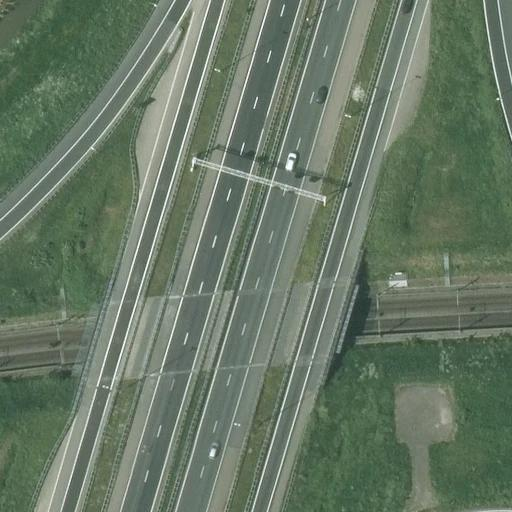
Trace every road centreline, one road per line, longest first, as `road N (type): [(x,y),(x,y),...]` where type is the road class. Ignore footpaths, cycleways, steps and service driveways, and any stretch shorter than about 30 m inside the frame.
road 1 (motorway): [(189,511),(341,0)]
road 2 (motorway): [(259,511),(409,0)]
road 3 (motorway): [(217,0),(68,511)]
road 4 (motorway): [(285,0),(136,511)]
road 5 (motorway): [(183,0),(81,151),(0,229)]
road 6 (motorway): [(511,121),(490,0)]
